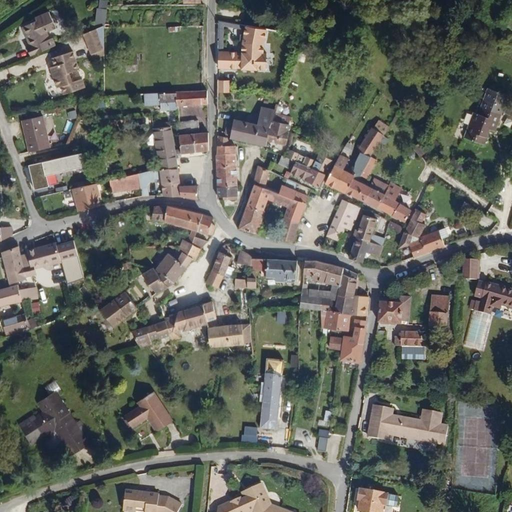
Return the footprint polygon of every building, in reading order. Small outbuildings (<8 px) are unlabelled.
[(107,23),(106,0),(100,0),(97,0),(97,23),(107,23)] [(34,23),(48,18),(46,14),(32,20),(34,23)] [(47,41),(43,33),(53,29),(48,18),(34,23),(20,29),(29,50),(26,51),(29,58),(54,47),(51,40),(47,41)] [(102,51),(103,24),(83,34),(90,54),(102,51)] [(262,58),(262,52),(259,52),(260,45),(263,31),(242,27),(240,35),(236,36),(235,42),(238,42),(238,54),(232,54),(233,53),(215,53),(215,63),(262,64),(263,64),(263,58),(262,58)] [(91,59),(103,56),(102,51),(90,54),(91,59)] [(68,74),(77,71),(71,53),(56,57),(58,65),(53,67),(48,68),(55,89),(60,87),(63,95),(83,89),(81,80),(70,83),(68,74)] [(137,67),(137,58),(124,59),(125,67),(137,67)] [(226,95),(225,85),(215,85),(215,96),(226,95)] [(495,130),(508,95),(488,88),(487,94),(479,114),(474,112),(465,137),(484,144),(490,129),(495,130)] [(175,106),(175,94),(156,95),(157,106),(175,106)] [(205,107),(205,94),(175,94),(175,106),(205,107)] [(265,143),(270,125),(273,116),(274,114),(261,111),(258,128),(247,125),(249,119),(238,116),(236,123),(232,122),(228,141),(263,148),(265,143)] [(281,145),(288,119),(273,116),(270,125),(265,143),(281,145)] [(47,140),(42,117),(21,122),(26,145),(47,140)] [(197,132),(196,120),(177,121),(178,133),(197,132)] [(175,171),(168,128),(151,131),(151,146),(157,174),(175,171)] [(366,161),(376,137),(379,135),(368,128),(353,154),(355,156),(366,161)] [(207,153),(206,135),(177,136),(178,155),(207,153)] [(234,170),(233,151),(231,149),(227,149),(223,140),(218,140),(217,170),(234,170)] [(422,141),(413,148),(420,157),(429,151),(422,141)] [(351,155),(355,145),(347,142),(343,152),(351,155)] [(311,162),(302,158),(301,158),(296,156),(295,155),(286,151),(282,159),(292,163),(322,176),(329,163),(314,155),(311,162)] [(44,178),(83,169),(81,156),(27,168),(32,192),(47,189),(44,178)] [(358,176),(365,163),(366,161),(355,156),(350,164),(349,177),(348,179),(357,177),(358,176)] [(340,194),(347,181),(348,179),(349,177),(340,171),(345,162),(337,157),(333,164),(323,185),(340,194)] [(291,165),(278,159),(276,164),(289,170),(291,165)] [(322,176),(292,163),(291,165),(289,170),(287,174),(304,181),(303,183),(314,188),(317,188),(322,176)] [(363,178),(369,165),(365,163),(358,176),(363,178)] [(264,189),(269,173),(259,168),(253,185),(264,189)] [(235,190),(234,170),(217,170),(215,171),(216,190),(235,190)] [(177,186),(175,171),(157,174),(158,180),(159,187),(177,186)] [(158,180),(157,174),(137,177),(138,183),(158,180)] [(139,189),(138,183),(137,177),(124,179),(126,193),(139,189)] [(126,193),(124,179),(110,183),(112,196),(126,193)] [(360,204),(368,190),(365,188),(347,181),(340,194),(360,204)] [(373,210),(381,192),(367,185),(365,188),(368,190),(360,204),(373,210)] [(98,208),(95,195),(98,195),(96,186),(72,191),(76,214),(98,208)] [(178,198),(177,186),(159,187),(161,198),(178,198)] [(195,201),(196,187),(177,186),(178,198),(195,201)] [(406,213),(389,204),(394,193),(384,188),(381,192),(373,210),(401,224),(406,213)] [(235,200),(235,190),(216,190),(216,199),(221,199),(235,200)] [(261,214),(263,205),(275,208),(272,218),(282,221),(295,225),(303,205),(278,197),(251,190),(244,210),(261,214)] [(303,205),(306,198),(279,190),(278,197),(303,205)] [(336,245),(342,230),(347,232),(356,210),(337,201),(323,241),(336,245)] [(272,218),(275,208),(263,205),(261,214),(272,218)] [(414,241),(421,225),(417,224),(423,211),(414,206),(400,235),(408,239),(414,241)] [(209,226),(211,220),(179,210),(153,208),(151,222),(210,237),(213,228),(209,226)] [(256,236),(261,214),(244,210),(235,231),(256,236)] [(379,242),(368,237),(373,222),(360,218),(357,228),(355,227),(353,233),(351,233),(349,240),(352,241),(377,250),(379,242)] [(290,244),(295,225),(282,221),(276,241),(290,244)] [(441,248),(436,234),(415,243),(414,241),(408,239),(402,247),(394,247),(392,251),(405,249),(409,259),(441,248)] [(402,247),(408,239),(400,235),(394,247),(402,247)] [(375,258),(377,250),(352,241),(346,259),(353,264),(358,265),(362,254),(375,258)] [(58,260),(54,247),(53,244),(26,252),(27,255),(30,267),(31,267),(32,269),(58,262),(58,260)] [(185,258),(188,247),(182,244),(178,255),(185,258)] [(194,263),(198,252),(188,247),(185,258),(178,255),(174,262),(168,258),(156,274),(160,277),(161,276),(172,287),(177,279),(185,269),(189,262),(194,263)] [(34,277),(32,271),(32,269),(31,267),(30,267),(27,255),(26,252),(25,253),(25,256),(18,258),(15,249),(0,256),(0,257),(7,288),(24,283),(23,280),(34,277)] [(222,276),(229,258),(226,257),(228,252),(221,249),(218,252),(211,271),(222,276)] [(247,269),(247,260),(248,257),(239,252),(239,269),(247,269)] [(264,272),(264,261),(247,260),(247,269),(247,271),(264,272)] [(294,280),(295,262),(264,261),(264,272),(264,279),(294,280)] [(474,282),(476,262),(461,261),(460,282),(474,282)] [(32,271),(58,264),(58,262),(32,269),(32,271)] [(336,289),(340,270),(318,263),(302,262),(301,276),(310,277),(310,282),(336,289)] [(351,299),(354,277),(349,274),(340,270),(336,289),(335,298),(351,299)] [(156,297),(172,287),(161,276),(160,277),(161,278),(159,280),(151,271),(141,279),(156,297)] [(217,289),(222,276),(211,271),(205,284),(217,289)] [(247,279),(247,274),(232,274),(233,289),(247,289),(247,279)] [(348,316),(351,299),(335,298),(334,302),(309,299),(310,291),(300,289),(299,307),(318,310),(348,316)] [(506,312),(508,294),(482,289),(482,291),(475,290),(472,305),(479,306),(479,309),(475,309),(473,319),(491,322),(492,313),(501,314),(501,311),(506,312)] [(0,307),(19,303),(16,294),(15,290),(0,293),(0,307)] [(28,302),(24,292),(16,294),(19,303),(28,302)] [(135,314),(122,296),(111,306),(124,323),(135,314)] [(363,319),(365,301),(351,299),(348,316),(363,319)] [(414,326),(414,301),(385,299),(383,325),(414,326)] [(443,330),(447,301),(429,299),(426,329),(443,330)] [(32,312),(40,311),(39,302),(31,303),(32,312)] [(162,323),(170,336),(185,331),(215,320),(210,305),(175,316),(161,321),(162,323)] [(98,315),(111,332),(124,323),(111,306),(98,315)] [(345,334),(348,316),(318,310),(318,330),(345,334)] [(285,323),(286,312),(278,311),(277,322),(285,323)] [(26,326),(24,317),(0,324),(0,326),(3,336),(27,329),(26,326)] [(150,344),(170,336),(162,323),(145,330),(149,340),(150,344)] [(361,333),(362,326),(351,324),(350,332),(352,332),(361,333)] [(248,347),(248,327),(205,330),(207,350),(248,347)] [(149,340),(145,330),(131,335),(136,345),(149,340)] [(187,340),(185,331),(170,336),(175,345),(187,340)] [(357,367),(361,333),(352,332),(350,342),(342,341),(338,364),(357,367)] [(422,350),(419,336),(390,336),(389,350),(397,350),(421,350),(422,350)] [(137,349),(150,344),(149,340),(136,345),(137,349)] [(337,352),(339,341),(327,341),(326,351),(337,352)] [(421,363),(421,350),(397,350),(397,363),(421,363)] [(275,430),(283,360),(266,360),(258,430),(275,430)] [(57,381),(47,385),(50,394),(60,390),(57,381)] [(170,422),(150,393),(134,403),(138,408),(123,418),(130,429),(145,419),(155,432),(170,422)] [(78,431),(49,394),(34,404),(41,413),(22,427),(32,442),(52,428),(72,454),(90,440),(82,428),(78,431)] [(386,436),(390,417),(391,410),(372,406),(366,439),(385,442),(386,436)] [(442,447),(446,429),(441,428),(443,416),(425,413),(423,424),(402,420),(398,438),(442,447)] [(398,438),(402,420),(390,417),(386,436),(398,438)] [(243,440),(257,441),(258,427),(244,426),(243,440)] [(323,455),(325,442),(317,440),(315,454),(323,455)] [(300,511),(270,505),(260,483),(245,490),(248,496),(243,498),(240,500),(239,498),(216,508),(216,510),(215,511),(300,511)] [(181,507),(167,499),(158,498),(158,496),(144,494),(144,497),(136,496),(137,493),(125,491),(122,507),(180,509),(181,507)] [(377,511),(378,508),(381,508),(383,499),(355,494),(353,503),(357,504),(355,511),(377,511)]
